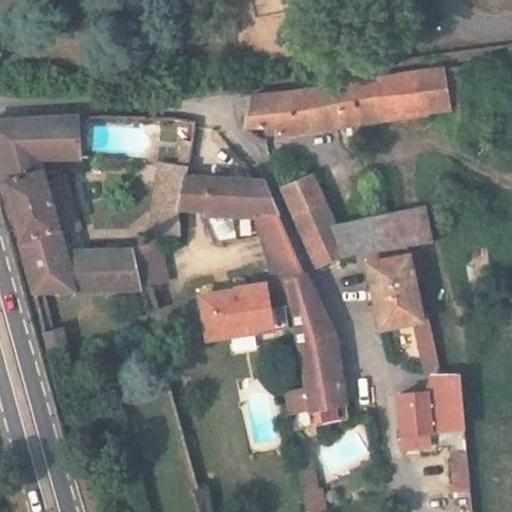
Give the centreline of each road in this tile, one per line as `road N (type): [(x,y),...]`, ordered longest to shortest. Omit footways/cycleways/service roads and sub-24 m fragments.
road 1 (track): [(511,52),(233,94),(206,107)]
road 2 (residential): [(206,107),(256,161),(326,312),(365,367)]
road 3 (primary): [(68,511),(0,264)]
road 4 (residential): [(206,107),(0,107)]
road 5 (primary): [(0,366),(41,511)]
